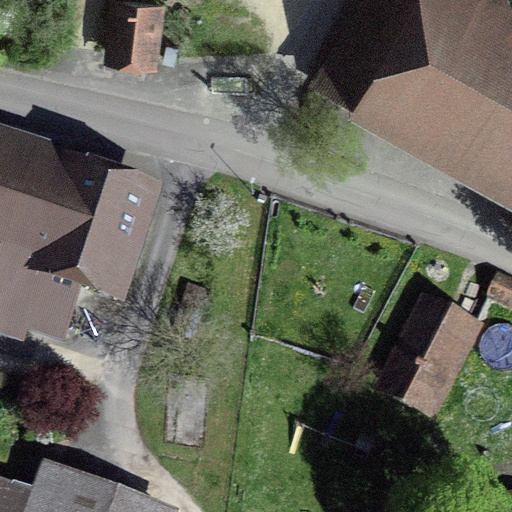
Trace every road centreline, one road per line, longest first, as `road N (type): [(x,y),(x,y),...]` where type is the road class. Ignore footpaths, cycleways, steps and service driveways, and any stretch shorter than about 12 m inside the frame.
road 1 (residential): [(244,152),(511,243)]
road 2 (residential): [(0,94),(244,152)]
road 3 (residential): [(244,152),(328,0)]
